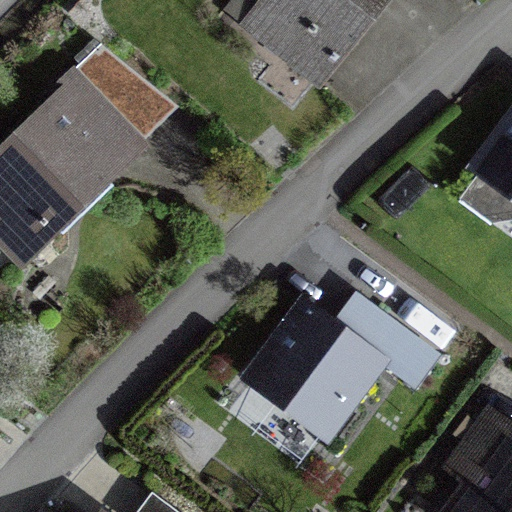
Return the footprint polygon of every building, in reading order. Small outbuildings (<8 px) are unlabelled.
[(262,0),(242,26),(317,86),(386,0),(262,0)] [(70,113),(88,96),(69,77),(51,94),(70,113)] [(110,172),(51,110),(0,159),(0,218),(13,206),(40,234),(83,192),(86,195),(110,172)] [(511,122),(476,171),(511,197),(511,122)] [(249,383),(320,436),(375,363),(303,310),(249,383)] [(436,359),(408,338),(384,370),(413,391),(436,359)] [(511,511),(511,439),(511,438),(455,511),(511,511)]
